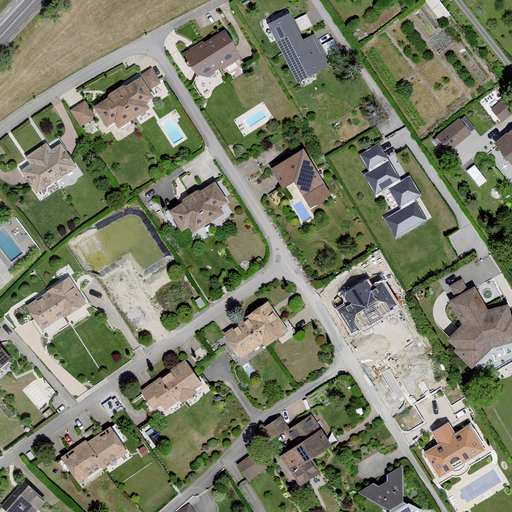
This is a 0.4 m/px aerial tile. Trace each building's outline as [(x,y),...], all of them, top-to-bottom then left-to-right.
[(439,0),(427,0),(442,18),(450,12),(439,0)] [(292,13),(271,24),(301,81),(334,64),(318,33),(305,39),(292,13)] [(229,27),(187,50),(204,80),(246,57),(229,27)] [(153,70),(97,105),(110,127),(120,120),(124,126),(152,108),(148,101),(156,96),(153,90),(162,85),(153,70)] [(511,102),(507,96),(491,108),(502,123),(511,115),(511,102)] [(96,118),(84,101),(70,111),(82,128),(96,118)] [(462,117),(437,136),(449,152),(474,133),(462,117)] [(511,127),(496,141),(511,161),(511,127)] [(33,163),(22,170),(37,193),(78,167),(62,144),(52,150),(48,144),(29,156),(33,163)] [(402,181),(379,144),(360,155),(370,171),(364,175),(375,194),(387,187),(399,206),(382,216),(396,239),(428,221),(415,199),(422,196),(410,176),(402,181)] [(308,148),(274,167),(286,189),(299,182),(312,206),(334,194),(308,148)] [(468,169),(480,185),(487,180),(475,164),(468,169)] [(218,181),(169,210),(182,232),(192,226),(195,230),(226,212),(223,207),(231,203),(218,181)] [(71,279),(28,305),(44,332),(88,306),(71,279)] [(345,302),(336,309),(351,334),(359,330),(369,325),(371,326),(381,318),(388,313),(395,308),(398,305),(385,279),(373,285),(369,279),(342,297),(345,302)] [(511,303),(492,308),(478,285),(452,300),(466,324),(452,339),(461,348),(460,351),(478,368),(497,347),(511,343),(511,303)] [(290,331),(269,302),(226,332),(243,357),(265,342),(269,347),(290,331)] [(0,344),(0,370),(13,360),(0,344)] [(189,362),(141,392),(152,410),(163,404),(166,409),(203,386),(189,362)] [(283,417),(265,429),(301,486),(324,471),(316,458),(339,443),(318,411),(290,429),(283,417)] [(458,434),(450,422),(435,432),(441,443),(428,451),(444,477),(488,449),(473,424),(458,434)] [(114,426),(88,442),(104,467),(130,452),(114,426)] [(88,442),(64,456),(80,483),(104,467),(88,442)] [(270,468),(258,451),(238,465),(250,482),(270,468)] [(377,482),(361,492),(394,508),(408,501),(406,465),(391,474),(391,481),(382,486),(377,482)] [(36,511),(47,500),(26,482),(5,507),(10,511),(36,511)] [(175,511),(196,511),(190,502),(175,511)]
